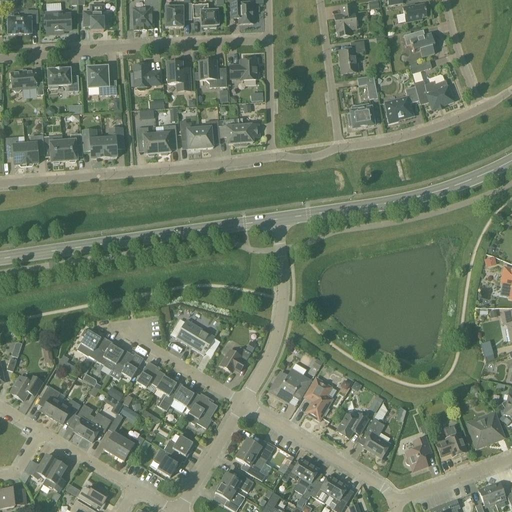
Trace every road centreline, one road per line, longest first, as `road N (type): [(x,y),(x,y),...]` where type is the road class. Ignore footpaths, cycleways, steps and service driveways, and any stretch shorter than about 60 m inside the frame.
road 1 (residential): [(0,259),(277,219)]
road 2 (residential): [(0,184),(270,158)]
road 3 (residential): [(0,57),(270,40)]
road 4 (residential): [(277,219),(391,204),(511,161)]
road 5 (residential): [(244,404),(280,323),(277,219)]
road 6 (residential): [(392,503),(383,488),(244,404)]
road 7 (residential): [(338,149),(320,0)]
road 8 (residential): [(338,149),(479,110)]
road 9 (residential): [(244,404),(151,350),(137,324)]
road 10 (residential): [(511,457),(392,503)]
road 11 (residential): [(179,511),(244,404)]
